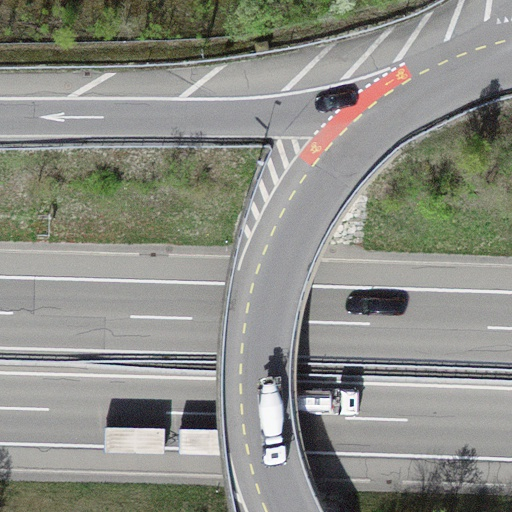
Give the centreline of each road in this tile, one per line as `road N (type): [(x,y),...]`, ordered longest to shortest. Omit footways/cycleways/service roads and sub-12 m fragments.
road 1 (motorway): [(511,328),(0,312)]
road 2 (motorway): [(0,408),(511,423)]
road 3 (secondary): [(407,103),(331,168),(300,214),(269,286),(258,405),(286,511)]
road 4 (motorway): [(407,103),(275,116),(0,119)]
